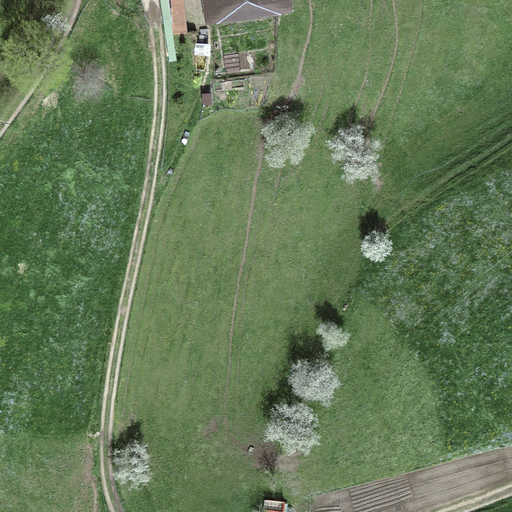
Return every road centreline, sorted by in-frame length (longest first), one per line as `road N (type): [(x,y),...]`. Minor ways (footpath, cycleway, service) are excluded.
road 1 (track): [(151,0),(160,103),(106,427),(117,511)]
road 2 (track): [(0,129),(72,0)]
